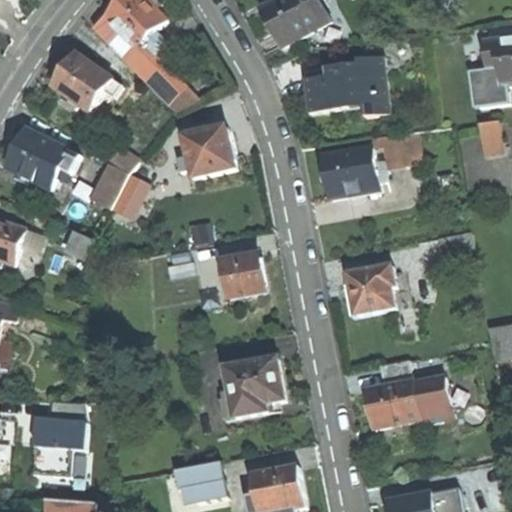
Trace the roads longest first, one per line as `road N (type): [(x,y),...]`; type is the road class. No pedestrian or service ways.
road 1 (residential): [(350,511),(281,161),(252,78),(207,0)]
road 2 (residential): [(73,0),(0,106)]
